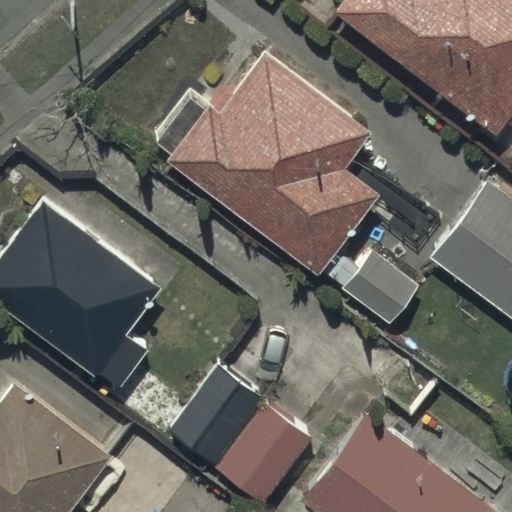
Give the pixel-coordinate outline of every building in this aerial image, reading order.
[(511,90),(511,0),(343,0),(492,116),(511,90)] [(166,142),(315,255),(376,174),(343,149),(368,116),(261,35),(215,97),(205,90),(199,97),(185,87),(155,127),(169,137),(166,142)] [(511,189),(484,169),(428,242),(511,303),(511,189)] [(158,269),(41,183),(0,236),(0,288),(89,357),(93,351),(118,370),(146,333),(122,316),(158,269)] [(416,272),(369,231),(352,253),(336,239),(321,256),(385,309),(416,272)] [(216,353),(166,414),(261,485),(308,423),(216,353)] [(0,511),(97,511),(71,492),(112,438),(16,365),(0,385),(0,511)] [(511,511),(511,510),(365,400),(300,481),(340,511),(511,511)]
